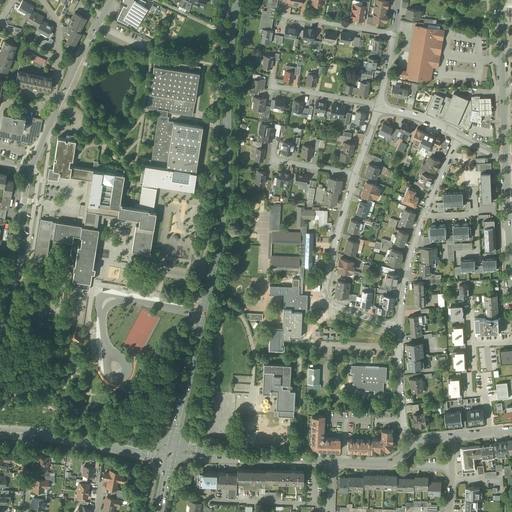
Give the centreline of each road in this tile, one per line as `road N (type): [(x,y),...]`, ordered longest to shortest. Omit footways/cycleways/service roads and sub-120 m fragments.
road 1 (secondary): [(237,0),(223,204),(203,310)]
road 2 (residential): [(399,327),(327,297),(355,174)]
road 3 (secondary): [(0,432),(170,452)]
road 4 (residential): [(170,452),(330,462)]
road 5 (tertiary): [(498,0),(505,158)]
road 6 (secondary): [(203,310),(170,452)]
road 7 (residential): [(330,503),(201,497)]
